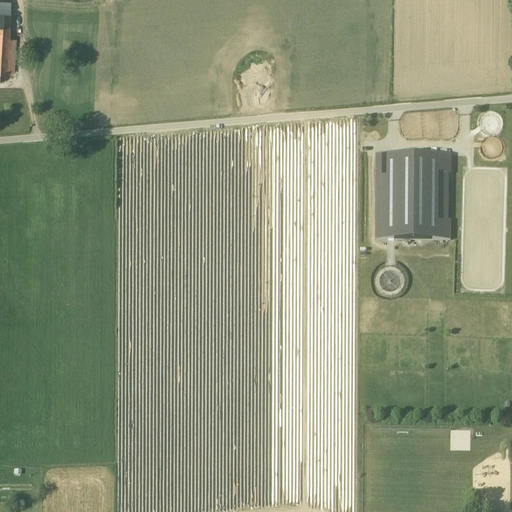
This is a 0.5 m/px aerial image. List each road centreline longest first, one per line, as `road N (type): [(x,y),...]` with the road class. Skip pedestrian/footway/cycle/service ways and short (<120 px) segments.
road 1 (unclassified): [(0,141),(511,98)]
road 2 (unknown): [(35,138),(14,0)]
